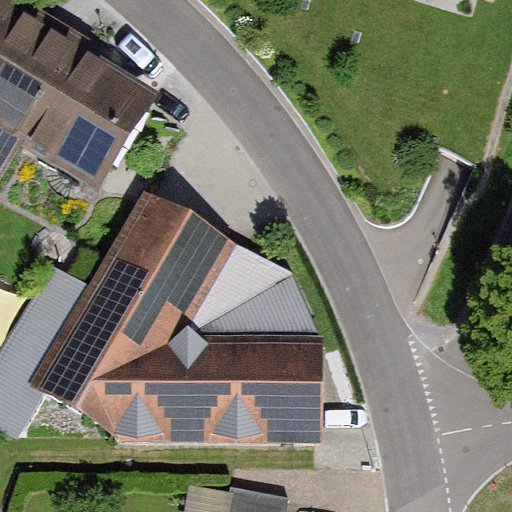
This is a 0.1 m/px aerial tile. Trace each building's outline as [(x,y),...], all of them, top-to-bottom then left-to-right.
[(461,0),(491,9),(494,0),(461,0)] [(0,202),(22,163),(79,60),(0,17),(0,202)] [(79,60),(22,163),(108,210),(165,108),(79,60)] [(48,417),(118,457),(326,456),(325,349),(291,291),(148,210),(96,301),(57,279),(0,379),(0,440),(26,455),(48,417)] [(290,511),(294,491),(198,475),(191,511),(290,511)]
